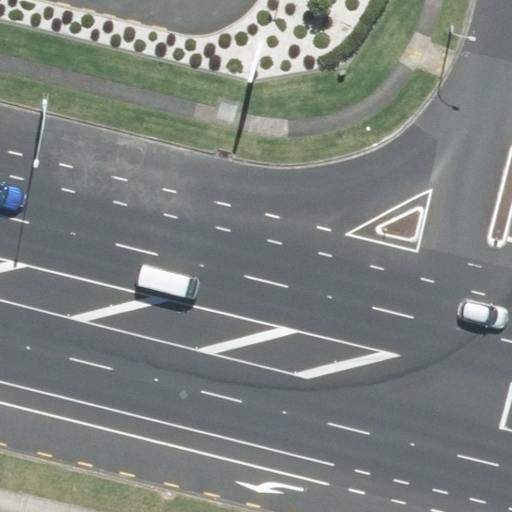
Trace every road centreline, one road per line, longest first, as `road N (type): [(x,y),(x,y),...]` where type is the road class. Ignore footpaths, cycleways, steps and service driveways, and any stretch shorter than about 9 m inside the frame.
road 1 (secondary): [(158,298),(477,145)]
road 2 (secondary): [(433,368),(158,298)]
road 3 (unclassified): [(433,368),(477,145)]
road 4 (secondary): [(158,298),(25,265)]
